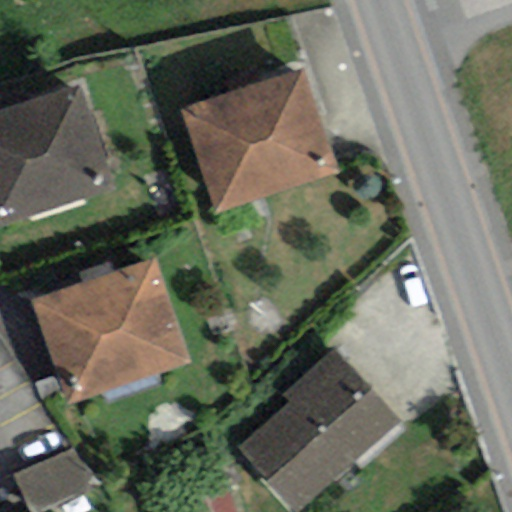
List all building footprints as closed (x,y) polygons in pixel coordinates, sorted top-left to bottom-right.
[(186,108),(216,200),(333,162),(303,70),(186,108)] [(83,86),(0,113),(0,208),(111,171),(83,86)] [(154,258),(36,300),(69,394),(187,353),(154,258)] [(351,350),(242,447),(293,505),(403,408),(351,350)] [(83,448),(29,470),(45,511),(99,490),(83,448)]
